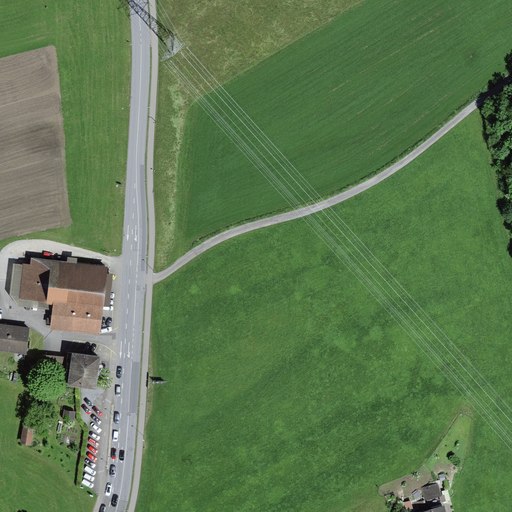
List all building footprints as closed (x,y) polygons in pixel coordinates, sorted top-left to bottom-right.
[(51,303),(48,328),(101,334),(108,265),(30,257),(29,266),(12,264),(9,293),(19,294),(18,299),(51,303)] [(28,327),(0,323),(0,350),(25,354),(28,327)] [(98,355),(70,351),(66,383),(77,384),(94,386),(98,355)] [(62,355),(42,354),(41,367),(61,369),(62,355)] [(76,412),(63,410),(62,419),(75,420),(76,412)] [(33,428),(22,426),(19,444),(30,446),(33,428)] [(438,482),(421,487),(425,499),(442,494),(438,482)]
